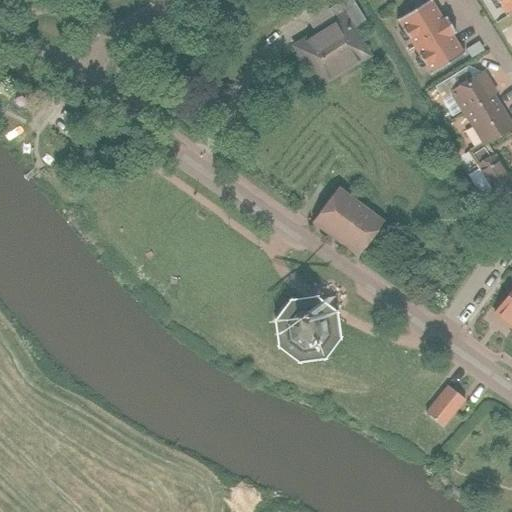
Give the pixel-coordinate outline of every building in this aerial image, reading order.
[(356,49),(339,20),(348,14),(340,0),(315,0),(314,1),(321,14),(276,39),(299,81),(356,49)] [(449,43),(422,0),(402,0),(383,12),(416,64),(449,43)] [(511,3),(511,0),(483,0),(492,15),(511,3)] [(501,126),(468,64),(436,82),(469,143),(501,126)] [(479,147),(460,158),(475,185),(494,174),(479,147)] [(368,222),(323,186),(297,219),(342,255),(368,222)] [(490,320),(511,338),(511,279),(507,275),(480,307),(493,317),(490,320)] [(268,317),(277,304),(268,298),(259,311),(268,317)] [(300,338),(309,325),(306,309),(292,301),(277,304),(268,317),(271,333),(284,342),(300,338)] [(448,392),(431,379),(411,404),(428,417),(448,392)]
